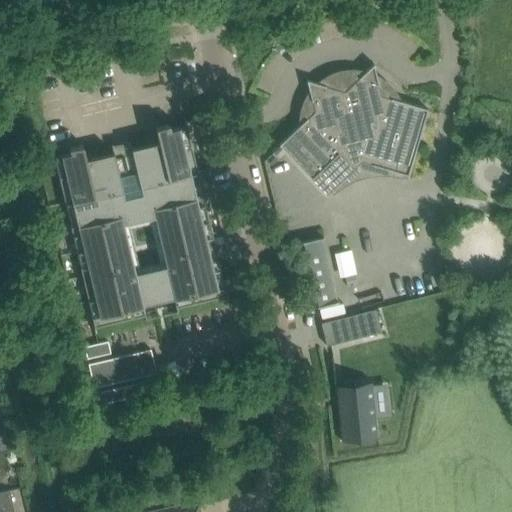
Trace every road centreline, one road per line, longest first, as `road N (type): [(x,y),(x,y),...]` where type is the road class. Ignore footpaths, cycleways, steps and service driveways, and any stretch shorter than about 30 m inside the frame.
road 1 (residential): [(275,511),(293,425),(290,367),(203,11)]
road 2 (unclassified): [(0,38),(203,11)]
